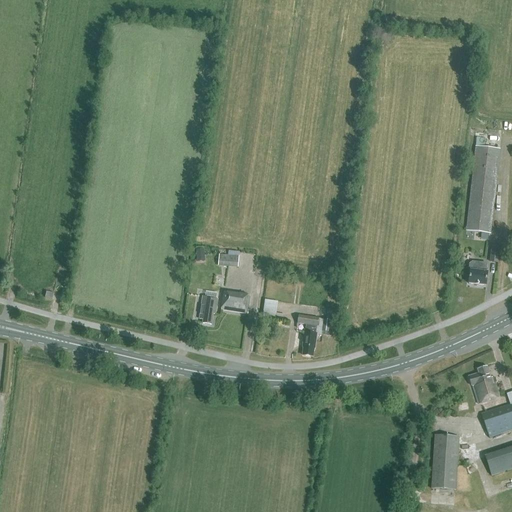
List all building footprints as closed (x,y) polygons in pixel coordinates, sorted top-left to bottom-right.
[(467,232),(491,234),(500,150),(476,147),(467,232)] [(196,248),(196,261),(205,260),(204,248),(196,248)] [(499,251),(492,250),(490,262),(498,263),(499,251)] [(218,266),(238,268),(239,257),(219,255),(218,266)] [(470,265),(470,268),(471,271),(469,284),(486,286),(488,273),(486,273),(487,264),(473,262),(470,265)] [(248,314),(250,297),(224,293),(221,310),(248,314)] [(203,320),(203,324),(211,325),(213,315),(215,315),(218,299),(203,297),(199,320),(203,320)] [(262,317),(283,321),(284,314),(276,313),(278,301),(265,299),(262,317)] [(299,316),(297,324),(306,325),(305,333),(304,333),(302,348),(304,348),(303,356),(312,358),(313,349),(315,350),(316,335),(332,337),(334,321),(299,316)] [(500,398),(494,377),(491,378),(487,367),(477,369),(479,374),(469,377),(469,378),(468,379),(469,382),(470,383),(471,386),(473,386),(479,405),(500,398)] [(511,404),(482,415),(487,432),(489,439),(511,431),(511,404)] [(431,489),(455,491),(459,438),(435,436),(431,489)] [(511,446),(482,455),(489,476),(511,468),(511,446)]
